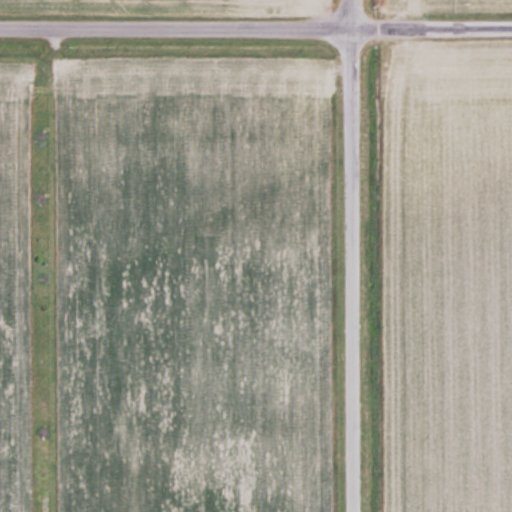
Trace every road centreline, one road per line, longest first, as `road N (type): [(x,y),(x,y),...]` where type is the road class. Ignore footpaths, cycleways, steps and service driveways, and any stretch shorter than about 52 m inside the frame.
road 1 (residential): [(352,511),(350,0)]
road 2 (residential): [(511,26),(0,26)]
